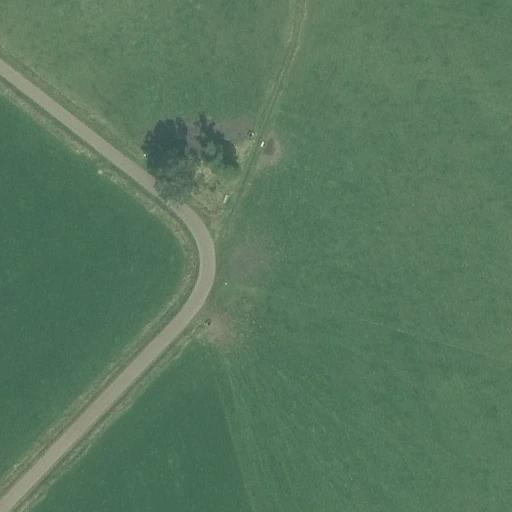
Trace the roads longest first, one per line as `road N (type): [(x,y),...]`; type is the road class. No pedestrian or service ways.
road 1 (unclassified): [(0,511),(197,302),(210,257),(200,228),(176,204),(0,69)]
road 2 (track): [(299,0),(269,108),(208,246)]
